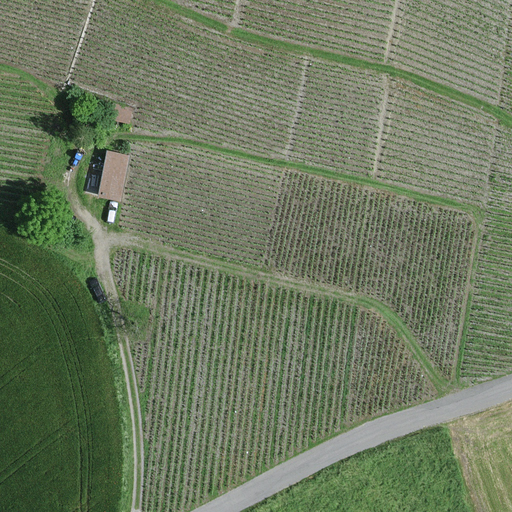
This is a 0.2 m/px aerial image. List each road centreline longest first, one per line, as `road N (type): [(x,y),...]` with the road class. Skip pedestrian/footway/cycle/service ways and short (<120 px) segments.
road 1 (tertiary): [(207,511),(361,439),(511,385)]
road 2 (track): [(135,511),(130,391),(85,207)]
